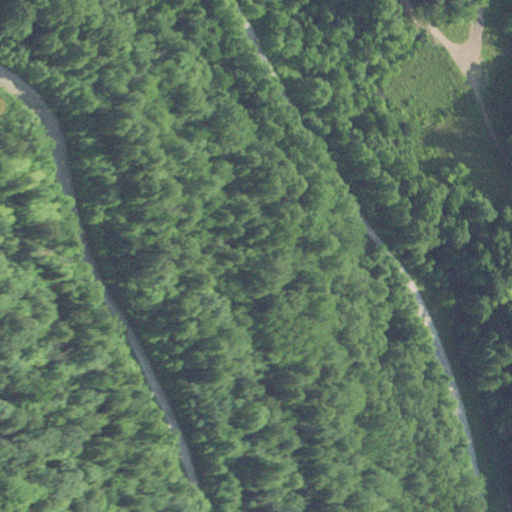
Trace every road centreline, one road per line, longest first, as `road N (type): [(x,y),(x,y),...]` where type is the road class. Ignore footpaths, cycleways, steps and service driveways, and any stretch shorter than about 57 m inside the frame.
road 1 (track): [(443,511),(449,423),(379,261),(223,132),(136,0)]
road 2 (track): [(511,229),(383,0)]
